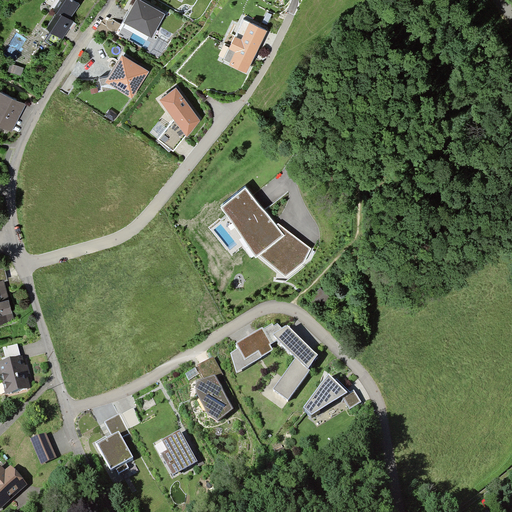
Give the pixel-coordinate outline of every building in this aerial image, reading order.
[(45,41),(55,48),(72,22),(68,19),(78,4),(76,3),(77,0),(57,0),(52,8),(56,11),(45,27),(51,31),(45,41)] [(163,13),(139,0),(136,0),(125,21),(151,35),(163,13)] [(265,30),(250,23),(242,39),(235,36),(230,47),(236,50),(230,63),(246,71),(265,30)] [(150,69),(122,53),(107,80),(134,96),(150,69)] [(199,119),(176,88),(161,99),(187,134),(199,119)] [(0,124),(2,126),(16,100),(0,91),(0,124)] [(278,226),(275,227),(245,190),(223,207),(257,255),(260,254),(286,274),(303,259),(309,248),(278,226)] [(320,310),(330,299),(320,288),(309,299),(320,310)] [(272,389),(286,402),(317,356),(285,325),(281,328),(276,323),(272,325),(270,324),(262,329),(260,327),(235,344),(237,348),(229,353),(237,373),(272,349),(269,344),(278,340),(295,357),(272,389)] [(25,368),(21,369),(19,361),(0,365),(0,369),(7,395),(26,390),(23,377),(27,375),(25,368)] [(230,408),(212,376),(196,382),(196,392),(207,414),(216,419),(230,408)] [(347,398),(329,382),(304,414),(312,420),(347,398)] [(197,466),(180,436),(163,446),(169,456),(162,460),(173,479),(197,466)] [(47,437),(32,443),(41,464),(56,458),(47,437)] [(132,462),(119,437),(98,449),(112,473),(132,462)] [(0,508),(26,485),(11,469),(5,474),(0,468),(0,508)]
